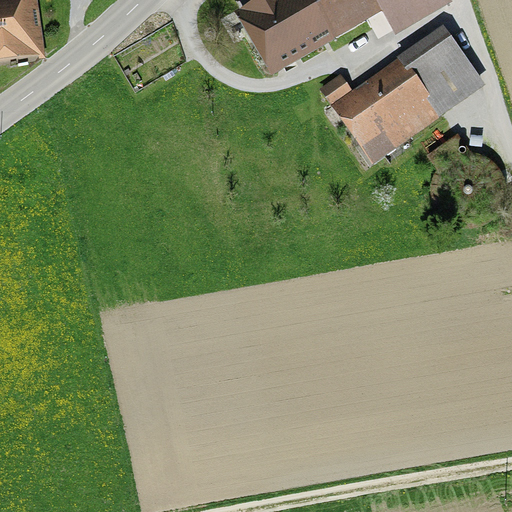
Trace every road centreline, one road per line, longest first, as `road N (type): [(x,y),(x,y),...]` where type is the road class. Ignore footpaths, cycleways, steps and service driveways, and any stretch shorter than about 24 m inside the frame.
road 1 (track): [(511,462),(234,511)]
road 2 (tertiary): [(142,0),(0,116)]
road 3 (track): [(458,0),(511,148)]
